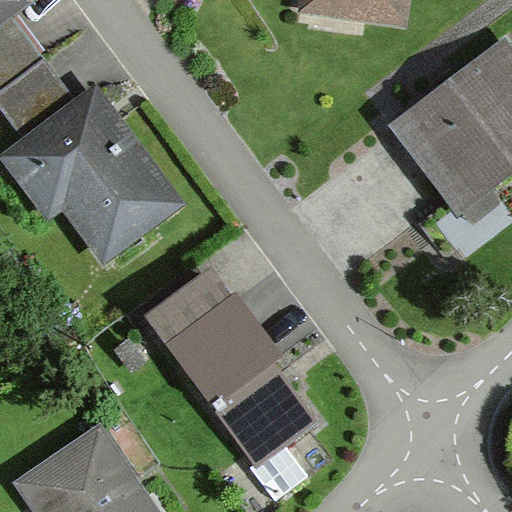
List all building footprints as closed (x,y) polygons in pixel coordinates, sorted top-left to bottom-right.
[(0,0),(0,90),(39,61),(0,9),(0,0)] [(333,0),(332,9),(393,17),(395,0),(333,0)] [(478,177),(485,187),(511,165),(511,58),(503,47),(391,133),(444,203),(478,177)] [(95,136),(39,61),(0,90),(0,115),(36,163),(17,176),(45,214),(60,204),(101,259),(172,206),(111,124),(95,136)] [(268,367),(203,281),(146,323),(252,467),(247,471),(271,504),(304,479),(280,447),(310,424),(283,388),(277,392),(262,372),(268,367)] [(37,511),(141,511),(93,440),(22,489),(37,511)]
